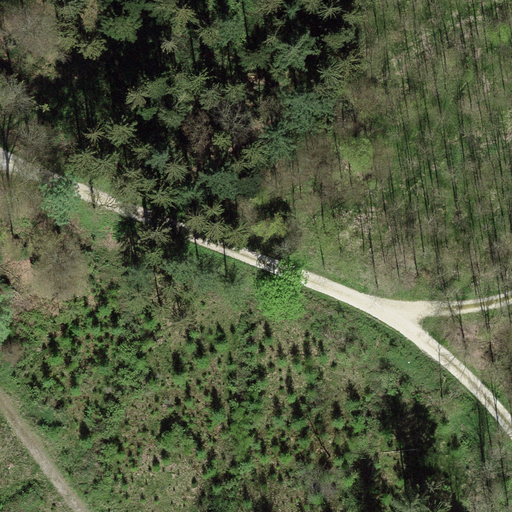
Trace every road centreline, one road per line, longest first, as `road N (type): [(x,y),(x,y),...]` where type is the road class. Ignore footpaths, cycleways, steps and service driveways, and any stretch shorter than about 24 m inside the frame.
road 1 (track): [(511,434),(479,390),(384,306),(0,158)]
road 2 (track): [(384,306),(511,296)]
